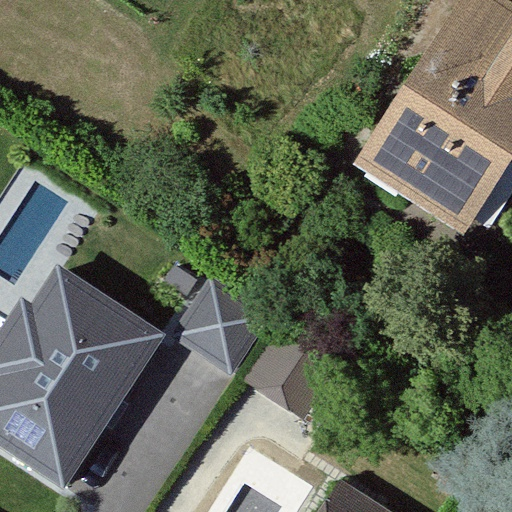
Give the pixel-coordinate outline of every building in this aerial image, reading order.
[(511,6),(502,0),(460,0),(357,160),(468,231),(511,163),(511,6)] [(163,332),(55,262),(30,300),(19,293),(0,323),(0,445),(63,486),(163,332)] [(263,318),(210,283),(176,334),(230,369),(263,318)] [(340,366),(286,331),(253,382),(306,417),(340,366)] [(376,511),(323,477),(300,511),(376,511)]
